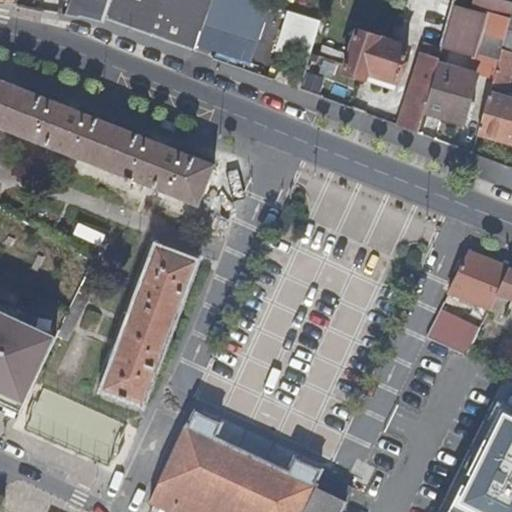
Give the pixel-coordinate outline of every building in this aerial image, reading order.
[(212,0),(0,0),(0,3),(14,6),(17,0),(60,0),(57,13),(75,16),(78,15),(102,23),(104,18),(152,34),(196,48),(212,0)] [(334,0),(305,0),(300,13),(310,16),(326,22),(328,18),(334,0)] [(434,0),(419,49),(438,56),(439,49),(453,6),(454,0),(434,0)] [(489,10),(491,0),(472,0),(471,3),(487,8),(489,10)] [(509,16),(511,5),(511,1),(507,0),(491,0),(489,10),(509,16)] [(511,44),(511,5),(509,16),(501,42),(511,44)] [(453,6),(439,49),(472,59),(485,16),(453,6)] [(294,58),(309,64),(326,22),(310,16),(294,58)] [(397,87),(411,46),(362,30),(345,77),(366,86),(370,78),(397,87)] [(506,85),(511,64),(511,44),(501,42),(489,80),(506,85)] [(395,125),(414,132),(421,110),(435,62),(438,56),(419,49),(395,125)] [(271,80),(298,89),(309,64),(294,58),(282,54),(271,80)] [(435,62),(421,110),(459,122),(473,74),(435,62)] [(0,134),(193,206),(213,165),(0,86),(0,134)] [(487,88),(474,129),(511,141),(511,96),(511,94),(511,90),(507,88),(505,94),(487,88)] [(154,254),(102,393),(138,407),(189,266),(154,254)] [(493,308),(511,269),(471,254),(451,293),(479,303),(493,308)] [(511,301),(511,269),(493,308),(490,313),(498,317),(508,300),(511,301)] [(75,299),(51,349),(61,353),(84,303),(75,299)] [(483,327),(490,313),(493,308),(479,303),(470,320),(483,327)] [(429,338),(469,357),(483,327),(470,320),(444,308),(429,338)] [(0,413),(15,420),(54,340),(4,316),(0,314),(0,413)] [(186,423),(148,503),(167,511),(340,511),(345,503),(353,488),(322,473),(322,471),(294,459),(289,470),(215,435),(222,423),(196,411),(189,424),(186,423)] [(511,466),(470,446),(438,511),(471,511),(475,505),(489,511),(497,511),(511,482),(511,466)]
